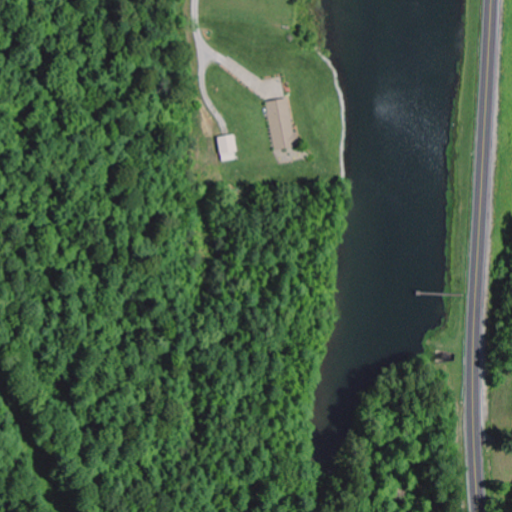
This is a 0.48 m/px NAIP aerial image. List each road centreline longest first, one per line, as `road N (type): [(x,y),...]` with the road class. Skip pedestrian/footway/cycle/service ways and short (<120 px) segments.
road 1 (primary): [(479,511),(475,377),(492,0)]
road 2 (residential): [(209,0),(200,35),(210,263)]
